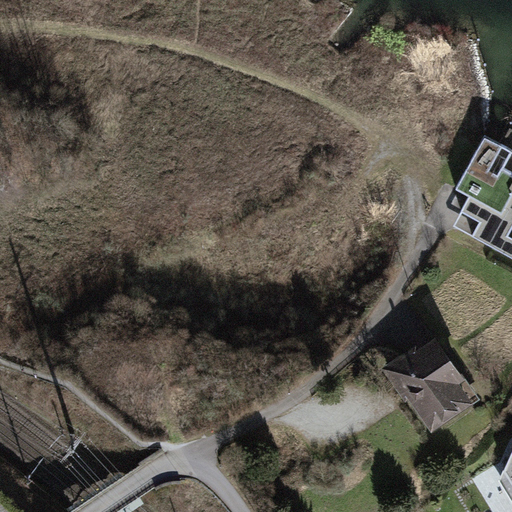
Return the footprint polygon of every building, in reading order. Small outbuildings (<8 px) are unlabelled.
[(480,243),(511,264),(511,161),(481,208),(496,218),(480,243)] [(236,274),(215,238),(154,272),(174,308),(236,274)] [(361,239),(322,265),(341,294),(381,268),(361,239)] [(438,338),(391,364),(429,431),(475,405),(438,338)] [(511,511),(511,476),(505,490),(469,470),(449,508),(456,511),(511,511)]
